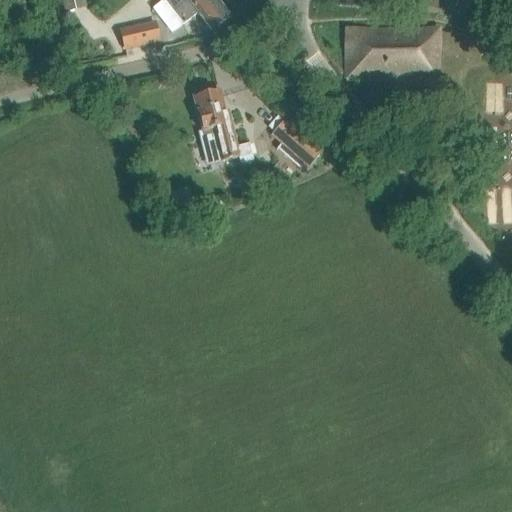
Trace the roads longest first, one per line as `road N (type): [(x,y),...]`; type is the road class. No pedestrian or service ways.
road 1 (unclassified): [(511,290),(278,10)]
road 2 (unclassified): [(0,99),(222,48),(278,10)]
